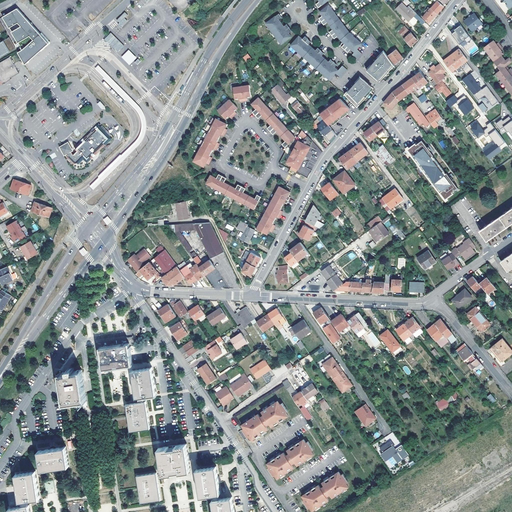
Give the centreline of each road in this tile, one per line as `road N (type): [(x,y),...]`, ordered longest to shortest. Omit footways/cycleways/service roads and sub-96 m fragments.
road 1 (secondary): [(106,238),(258,0)]
road 2 (secondary): [(247,0),(154,148),(93,221)]
road 3 (residential): [(131,289),(80,323),(14,418),(16,438),(0,465)]
road 4 (residential): [(250,295),(421,303),(432,297)]
road 5 (residential): [(129,0),(0,116)]
road 6 (residential): [(131,289),(219,421)]
road 7 (residential): [(270,169),(276,149),(252,123),(240,129),(222,166),(263,183)]
road 8 (residential): [(432,297),(511,392)]
road 9 (residential): [(308,186),(250,295)]
road 10 (residential): [(384,91),(308,186)]
